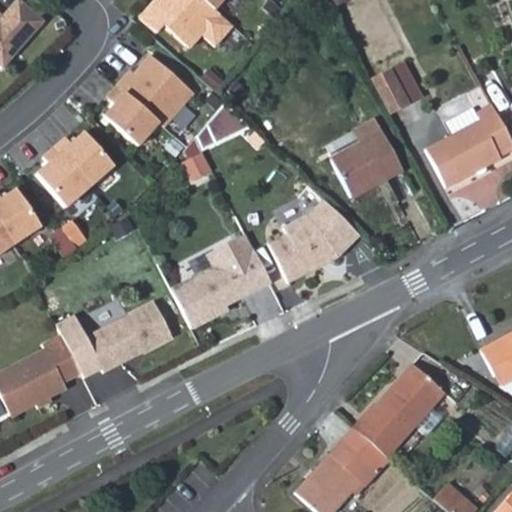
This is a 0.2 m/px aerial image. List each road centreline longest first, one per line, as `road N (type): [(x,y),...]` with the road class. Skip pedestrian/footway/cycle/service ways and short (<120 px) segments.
road 1 (residential): [(0,494),(329,324)]
road 2 (residential): [(210,505),(319,381),(329,324)]
road 3 (residential): [(329,324),(511,230)]
road 4 (residential): [(0,130),(91,42),(93,18)]
